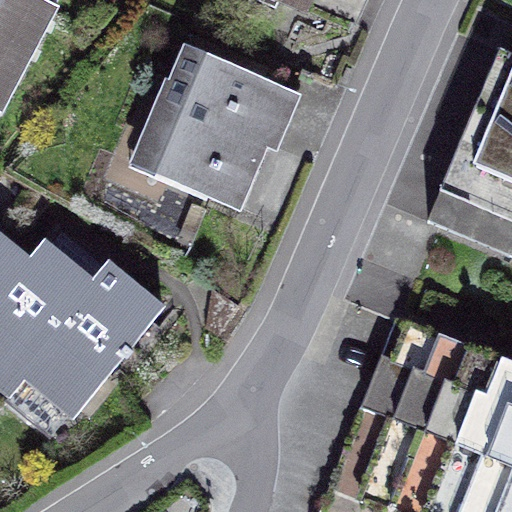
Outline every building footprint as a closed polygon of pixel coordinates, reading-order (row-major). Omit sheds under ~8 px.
[(0,0),(0,103),(47,11),(24,0),(0,0)] [(511,47),(501,43),(430,217),(511,249),(511,47)] [(177,46),(128,160),(252,213),(301,99),(177,46)] [(0,296),(33,254),(0,228),(0,296)] [(33,254),(0,296),(0,372),(14,383),(29,363),(95,279),(44,240),(33,254)] [(95,279),(29,363),(81,403),(158,303),(107,263),(95,279)] [(511,511),(511,365),(408,324),(333,511),(511,511)]
